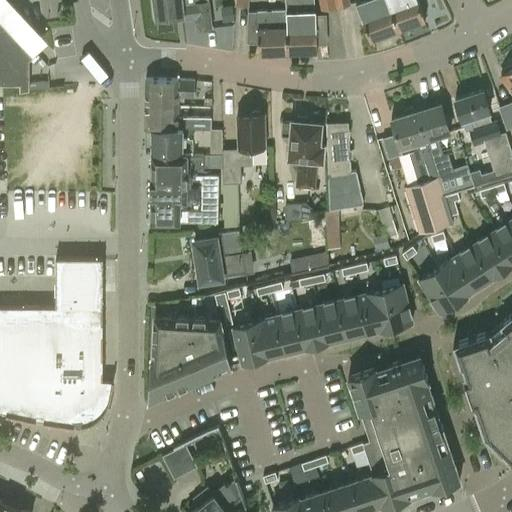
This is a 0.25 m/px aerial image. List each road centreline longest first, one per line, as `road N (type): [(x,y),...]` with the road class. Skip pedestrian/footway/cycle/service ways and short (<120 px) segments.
road 1 (tertiary): [(120,426),(132,246),(127,60)]
road 2 (residential): [(127,60),(356,80),(484,35)]
road 3 (residential): [(120,426),(306,361)]
